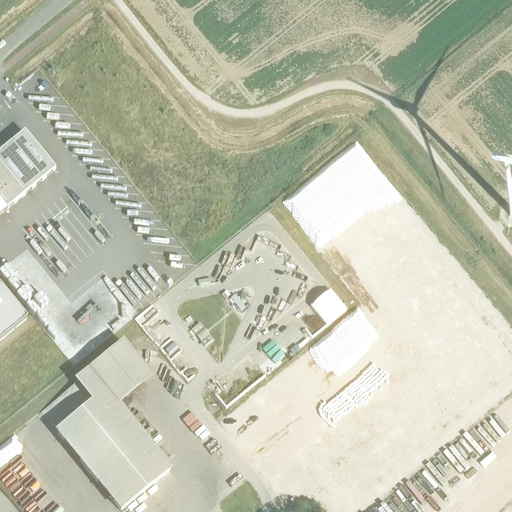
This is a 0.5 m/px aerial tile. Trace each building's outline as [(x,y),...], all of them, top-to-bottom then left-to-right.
[(24,134),(0,153),(0,199),(8,210),(55,171),(24,134)] [(0,341),(27,320),(0,286),(0,341)] [(240,312),(248,307),(241,294),(232,299),(240,312)] [(313,308),(302,320),(306,324),(317,312),(313,308)] [(192,324),(197,321),(194,316),(188,319),(192,324)] [(191,329),(205,346),(213,339),(200,322),(191,329)] [(74,386),(91,408),(57,435),(120,511),(170,472),(118,409),(154,382),(126,346),(85,377),(74,386)] [(273,372),(284,362),(272,347),(260,357),(273,372)] [(190,412),(183,419),(191,428),(199,420),(190,412)] [(193,431),(209,448),(218,440),(202,423),(193,431)] [(224,447),(221,448),(219,444),(211,448),(216,457),(226,452),(224,447)] [(221,466),(218,469),(226,477),(229,473),(221,466)]
